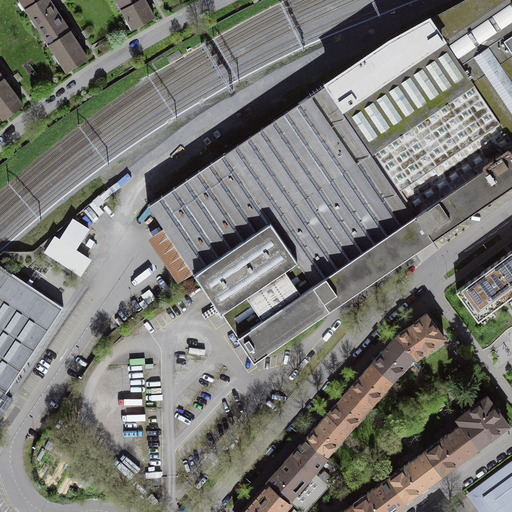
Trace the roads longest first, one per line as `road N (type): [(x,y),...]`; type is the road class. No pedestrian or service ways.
road 1 (residential): [(511,214),(393,307),(207,511)]
road 2 (residential): [(0,147),(110,66),(227,0)]
